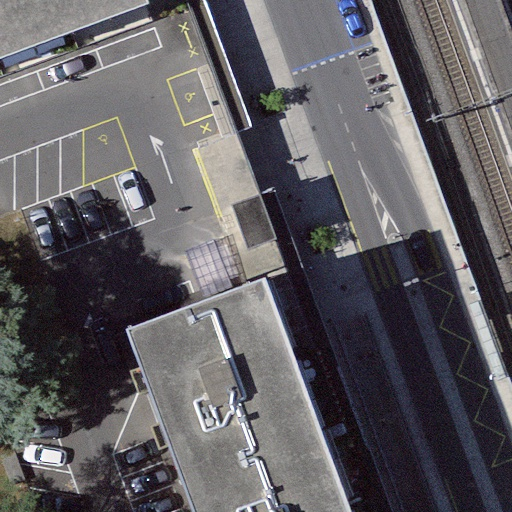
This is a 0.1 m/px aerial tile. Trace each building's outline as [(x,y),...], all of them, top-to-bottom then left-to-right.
[(147,0),(0,0),(0,67),(2,73),(154,18),(147,0)] [(511,25),(503,0),(460,0),(511,142),(511,25)] [(131,326),(190,482),(328,427),(270,273),(235,287),(131,326)] [(483,300),(472,304),(500,380),(511,377),(483,300)] [(359,511),(328,427),(190,482),(200,511),(359,511)]
